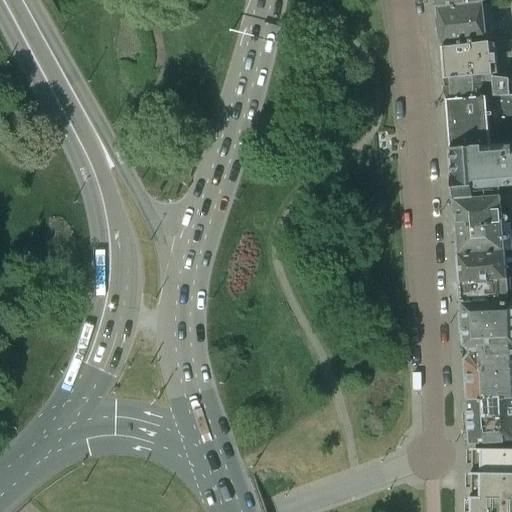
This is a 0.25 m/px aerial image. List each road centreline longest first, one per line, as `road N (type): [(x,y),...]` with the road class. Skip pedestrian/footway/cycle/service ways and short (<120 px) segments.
road 1 (primary): [(214,473),(184,352),(185,276),(264,0)]
road 2 (tertiary): [(11,0),(99,170),(118,255),(94,366),(47,446)]
road 3 (residential): [(431,456),(411,73),(399,0)]
road 4 (primary): [(214,473),(174,442),(133,429),(87,428),(47,446)]
